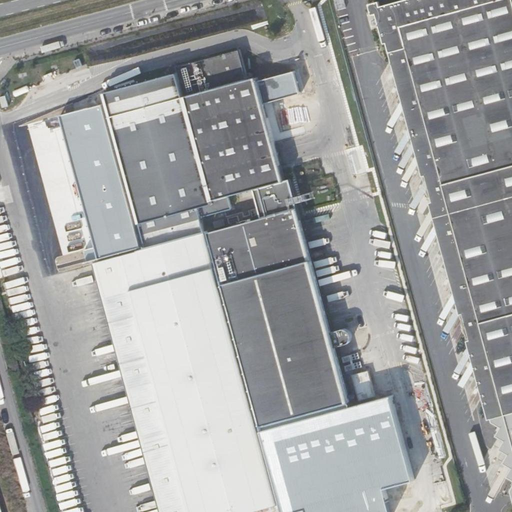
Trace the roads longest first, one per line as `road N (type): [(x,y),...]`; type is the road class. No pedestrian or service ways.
road 1 (unclassified): [(177,0),(0,49)]
road 2 (unknown): [(36,272),(56,262),(68,240),(40,107)]
